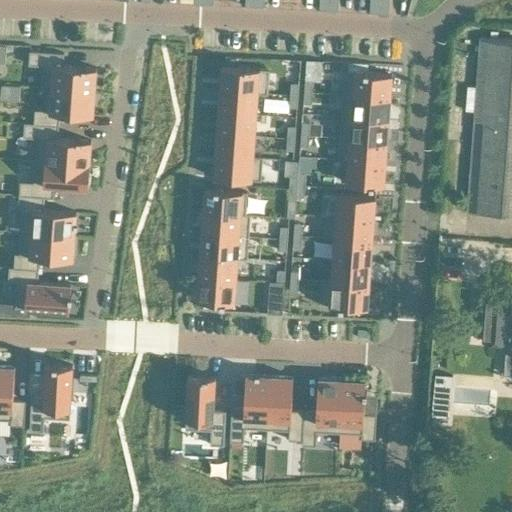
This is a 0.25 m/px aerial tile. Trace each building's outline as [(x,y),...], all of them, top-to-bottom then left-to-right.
[(329,0),(319,0),(319,10),(329,10),(329,0)] [(329,0),(329,10),(339,11),(339,0),(329,0)] [(370,0),(370,12),(379,13),(380,0),(370,0)] [(380,0),(379,13),(389,13),(389,0),(380,0)] [(511,38),(480,37),(469,193),(468,211),(511,214),(511,177),(511,176),(511,38)] [(46,88),(95,91),(97,68),(87,67),(87,65),(83,64),(83,66),(63,65),(64,53),(30,50),(29,64),(43,65),(41,88),(46,88)] [(258,90),(258,93),(268,94),(269,69),(250,68),(250,66),(246,65),(246,67),(222,66),(220,88),(258,90)] [(345,70),(343,92),(391,96),(392,73),(368,72),(368,70),(364,70),(364,71),(345,70)] [(304,91),(312,92),(313,79),(305,79),(304,91)] [(298,95),(299,83),(291,82),(290,94),(298,95)] [(93,115),(95,91),(46,88),(44,110),(35,109),(34,123),(59,125),(60,112),(93,115)] [(218,110),(257,113),(258,93),(258,90),(220,88),(218,110)] [(312,92),(304,91),(304,103),(311,103),(312,92)] [(391,96),(343,92),(341,114),(389,118),(391,96)] [(298,95),(290,94),(289,106),(297,107),(298,95)] [(218,110),(217,132),(255,135),(257,113),(218,110)] [(388,140),(389,118),(341,114),(340,136),(388,140)] [(58,137),(59,125),(34,123),(24,122),(23,136),(38,137),(36,158),(90,163),(91,140),(82,139),(82,137),(77,137),(77,139),(58,137)] [(301,134),(309,135),(310,123),(302,122),(301,134)] [(287,137),(295,138),(296,126),(288,126),(287,137)] [(253,156),(255,135),(217,132),(215,154),(253,157),(253,156)] [(309,135),(301,134),(300,146),(308,147),(309,135)] [(348,159),(386,162),(388,140),(340,136),(338,159),(348,160),(348,159)] [(286,149),(294,150),(295,138),(287,137),(286,149)] [(253,157),(215,154),(214,176),(261,180),(263,156),(253,156),(253,157)] [(44,196),(44,197),(54,198),(54,185),(89,187),(90,163),(36,158),(35,158),(34,182),(20,181),(19,194),(44,196)] [(348,159),(348,160),(346,182),(370,183),(370,185),(374,185),(374,184),(384,184),(386,162),(348,159)] [(298,177),(297,184),(306,185),(306,173),(298,172),(298,177)] [(297,189),(297,184),(298,177),(290,176),(289,188),(297,189)] [(297,189),(297,196),(305,197),(306,185),(297,184),(297,189)] [(246,214),(246,213),(248,191),(219,189),(219,188),(215,187),(215,189),(205,188),(203,210),(246,214)] [(297,189),(289,188),(288,200),(296,201),(297,196),(297,189)] [(336,216),(374,218),(376,196),(338,193),(336,215),(336,216)] [(21,231),(75,235),(76,225),(77,225),(78,221),(76,221),(77,211),(43,209),(44,197),(44,196),(19,194),(18,208),(23,209),(21,231)] [(246,214),(203,210),(201,233),(249,236),(251,213),(246,213),(246,214)] [(336,216),(336,215),(326,214),(325,238),(334,238),(373,241),(374,218),(336,216)] [(294,235),(302,235),(303,223),(295,223),(294,235)] [(280,238),(288,239),(289,227),(281,226),(280,238)] [(15,253),(14,266),(14,267),(39,269),(40,256),(73,259),(75,235),(21,231),(20,253),(15,253)] [(201,233),(200,255),(238,258),(248,258),(249,236),(201,233)] [(293,246),(301,247),(302,235),(294,235),(293,246)] [(287,251),(288,239),(280,238),(279,250),(287,251)] [(333,260),(371,263),(373,241),(334,238),(333,260)] [(236,280),(238,258),(200,255),(198,277),(236,280)] [(369,285),(371,263),(333,260),(331,280),(331,282),(369,285)] [(9,266),(8,280),(18,281),(16,304),(15,315),(30,316),(30,308),(38,308),(38,311),(58,312),(58,310),(70,311),(71,296),(72,296),(73,291),(71,291),(71,284),(38,281),(39,269),(14,267),(14,266),(9,266)] [(292,266),(291,278),(299,278),(300,266),(292,266)] [(278,269),(277,281),(285,282),(285,270),(278,269)] [(198,277),(197,299),(205,300),(204,306),(220,307),(221,303),(225,303),(225,301),(235,302),(236,280),(198,277)] [(298,290),(299,278),(291,278),(290,290),(298,290)] [(331,282),(331,280),(322,279),(320,304),(339,305),(339,307),(344,307),(344,305),(368,307),(369,285),(331,282)] [(270,281),(267,312),(282,313),(283,294),(285,282),(277,281),(270,281)] [(511,327),(509,328),(510,313),(511,289),(487,287),(487,291),(486,311),(483,341),(507,343),(505,374),(511,374),(511,327)] [(31,396),(30,431),(44,431),(44,417),(70,418),(71,396),(74,396),(75,376),(72,376),(73,365),(58,364),(58,362),(53,362),(53,363),(46,363),(44,397),(31,396)] [(0,364),(0,418),(11,419),(10,424),(24,425),(26,400),(13,399),(15,365),(0,364)] [(245,427),(267,428),(270,375),(260,374),(260,372),(256,372),(255,374),(246,373),(244,407),(232,406),(230,441),(244,442),(245,427)] [(207,375),(208,374),(203,373),(203,375),(195,375),(188,375),(188,383),(185,428),(211,430),(210,444),(224,445),(226,410),(214,409),(215,376),(207,375)] [(435,373),(432,413),(448,414),(451,374),(435,373)] [(293,376),(270,375),(267,428),(289,429),(289,439),(302,440),(303,440),(304,410),(292,409),(293,376)] [(317,431),(339,432),(342,378),(318,377),(316,411),(304,410),(303,440),(302,440),(302,445),(316,445),(317,431)] [(366,380),(342,378),(339,432),(361,433),(361,438),(375,439),(376,414),(364,413),(365,394),(367,394),(367,390),(365,389),(366,380)]
